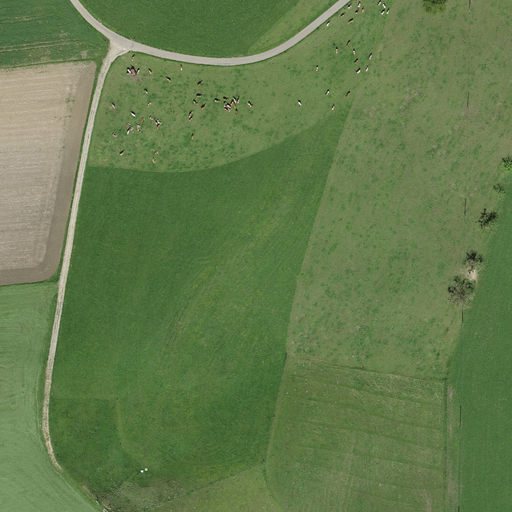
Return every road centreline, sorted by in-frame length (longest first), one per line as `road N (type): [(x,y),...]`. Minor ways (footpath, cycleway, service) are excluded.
road 1 (track): [(56,466),(43,410),(49,358),(90,116),(121,42)]
road 2 (unclassified): [(349,0),(274,55),(240,64),(152,54),(111,38),(70,0)]
